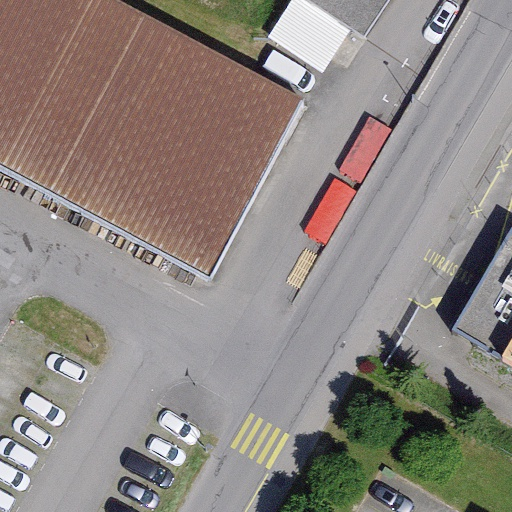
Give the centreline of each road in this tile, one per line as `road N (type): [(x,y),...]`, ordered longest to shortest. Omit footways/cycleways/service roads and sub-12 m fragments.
road 1 (unknown): [(439,0),(253,311),(215,345),(178,337),(0,218)]
road 2 (residential): [(218,511),(511,0)]
